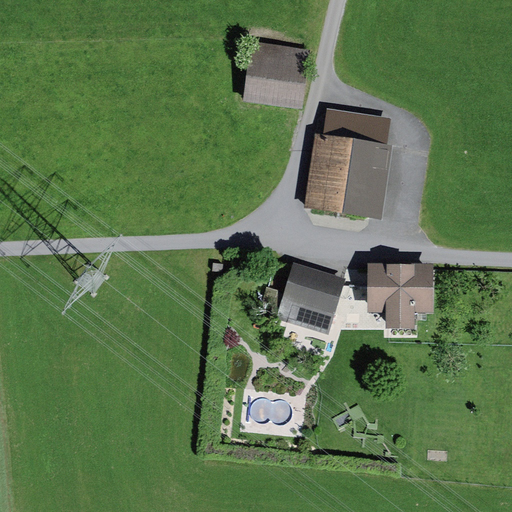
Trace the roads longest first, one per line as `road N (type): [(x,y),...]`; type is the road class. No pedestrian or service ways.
road 1 (unclassified): [(0,249),(281,240)]
road 2 (unclassified): [(339,0),(281,240)]
road 3 (unclassified): [(281,240),(511,260)]
road 4 (track): [(403,252),(416,131),(319,86)]
